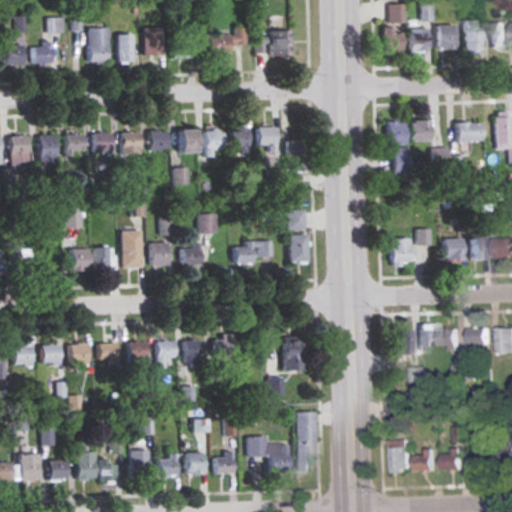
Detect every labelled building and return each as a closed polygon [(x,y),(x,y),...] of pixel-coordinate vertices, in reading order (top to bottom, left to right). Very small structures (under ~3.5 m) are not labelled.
[(400,4),(383,4),(383,23),(400,23),(400,4)] [(416,21),(428,21),(428,4),(416,4),(416,21)] [(460,55),(477,55),(477,20),(460,20),(460,55)] [(488,47),(506,47),(505,22),(487,22),(488,47)] [(432,25),(432,49),(449,49),(449,25),(432,25)] [(378,52),(398,52),(398,32),(389,32),(389,27),(378,27),(378,52)] [(225,55),(225,45),(241,45),(241,28),(228,28),(228,36),(203,36),(203,55),(225,55)] [(84,29),(84,63),(104,63),(104,29),(84,29)] [(158,29),(139,29),(139,56),(158,56),(158,29)] [(422,55),(422,29),(404,29),(404,55),(422,55)] [(286,33),(251,33),(251,55),(286,55),(286,33)] [(129,35),(113,35),(113,63),(129,63),(129,35)] [(186,37),(167,37),(167,59),(186,59),(186,37)] [(46,44),(28,44),(28,65),(46,65),(46,44)] [(20,46),(0,46),(0,66),(20,66),(20,46)] [(506,150),(506,112),(491,113),(491,150),(506,150)] [(408,142),(426,142),(426,121),(408,121),(408,142)] [(402,122),(384,122),(384,146),(402,146),(402,122)] [(477,123),(451,123),(452,142),(478,142),(477,123)] [(226,154),(244,154),(244,127),(226,127),(226,154)] [(253,146),(272,146),(272,127),(253,127),(253,146)] [(174,153),(192,153),(192,130),(174,130),(174,153)] [(201,130),(201,157),(211,157),(211,151),(220,151),(220,130),(201,130)] [(164,131),(145,131),(145,150),(164,150),(164,131)] [(117,133),(117,154),(136,154),(135,133),(117,133)] [(107,153),(107,134),(90,134),(90,153),(107,153)] [(61,135),(61,155),(81,154),(81,135),(61,135)] [(25,172),(25,136),(5,136),(5,172),(25,172)] [(35,136),(35,163),(53,163),(53,136),(35,136)] [(282,140),(282,184),(301,184),(301,140),(282,140)] [(389,180),(405,180),(405,149),(389,149),(389,180)] [(442,161),(441,151),(428,151),(428,162),(442,161)] [(184,185),(184,168),(172,168),(172,185),(184,185)] [(60,209),(60,228),(77,228),(77,209),(60,209)] [(283,210),(283,229),(301,229),(301,210),(283,210)] [(211,234),(211,214),(194,214),(194,234),(211,234)] [(412,230),(412,246),(426,246),(426,230),(412,230)] [(118,231),(118,267),(137,267),(137,231),(118,231)] [(285,235),(285,262),(302,262),(302,235),(285,235)] [(485,238),(466,238),(466,259),(485,259),(485,238)] [(511,238),(496,238),(496,258),(511,258),(511,238)] [(386,239),(386,266),(406,266),(406,239),(386,239)] [(438,259),(458,259),(458,239),(438,239),(438,259)] [(164,242),(146,242),(146,266),(164,266),(164,242)] [(229,242),(229,262),(269,261),(268,242),(229,242)] [(176,245),(176,266),(195,266),(195,245),(176,245)] [(46,255),(46,248),(36,248),(36,274),(55,274),(55,255),(46,255)] [(90,248),(90,270),(110,270),(110,248),(90,248)] [(65,271),(84,271),(84,249),(65,249),(65,271)] [(8,251),(8,274),(27,274),(27,251),(8,251)] [(435,324),(416,324),(416,348),(435,348),(435,324)] [(392,356),(406,356),(406,326),(392,326),(392,356)] [(511,327),(499,328),(499,353),(511,353),(511,327)] [(472,350),(480,350),(480,345),(490,345),(490,328),(472,328),(472,350)] [(461,329),(441,329),(441,348),(461,348),(461,329)] [(231,336),(209,336),(209,357),(231,357),(231,336)] [(171,358),(171,341),(151,341),(151,369),(162,369),(162,358),(171,358)] [(179,341),(179,361),(186,361),(186,370),(199,370),(199,341),(179,341)] [(297,372),(297,341),(278,341),(278,373),(297,372)] [(123,342),(123,360),(142,360),(142,342),(123,342)] [(113,343),(93,343),(93,361),(113,361),(113,343)] [(10,344),(10,367),(28,367),(28,344),(10,344)] [(66,365),(84,364),(83,344),(65,344),(66,365)] [(37,365),(57,365),(57,345),(37,345),(37,365)] [(291,472),(310,472),(310,413),(291,413),(291,472)] [(22,431),(22,416),(10,416),(10,431),(22,431)] [(148,435),(148,418),(134,418),(134,435),(148,435)] [(38,445),(49,444),(48,430),(38,430),(38,445)] [(261,445),(261,437),(242,438),(242,459),(263,458),(263,472),(283,471),(282,445),(261,445)] [(501,466),(511,466),(511,439),(501,440),(501,466)] [(393,473),(411,473),(411,440),(393,440),(393,473)] [(84,446),(71,446),(71,480),(91,480),(91,451),(84,451),(84,446)] [(474,447),(474,470),(492,470),(492,447),(474,447)] [(464,448),(447,448),(447,470),(464,470),(464,448)] [(436,449),(418,449),(418,471),(436,471),(436,449)] [(125,477),(144,477),(144,451),(125,451),(125,477)] [(209,457),(209,475),(227,475),(227,452),(217,452),(217,457),(209,457)] [(180,453),(180,475),(197,475),(197,453),(180,453)] [(35,481),(35,454),(16,454),(16,481),(35,481)] [(172,454),(162,454),(162,459),(153,459),(153,476),(172,476),(172,454)] [(43,479),(62,479),(62,461),(43,461),(43,479)] [(112,464),(97,465),(97,482),(112,482),(112,464)]
